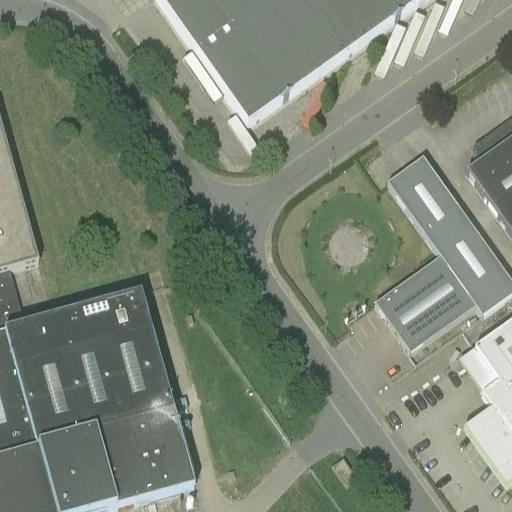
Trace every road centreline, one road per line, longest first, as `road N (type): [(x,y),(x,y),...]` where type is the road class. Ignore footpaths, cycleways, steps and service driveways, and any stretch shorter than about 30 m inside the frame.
road 1 (unclassified): [(511,24),(223,231)]
road 2 (unclassified): [(422,511),(223,231)]
road 3 (unclassified): [(58,0),(86,24),(223,231)]
